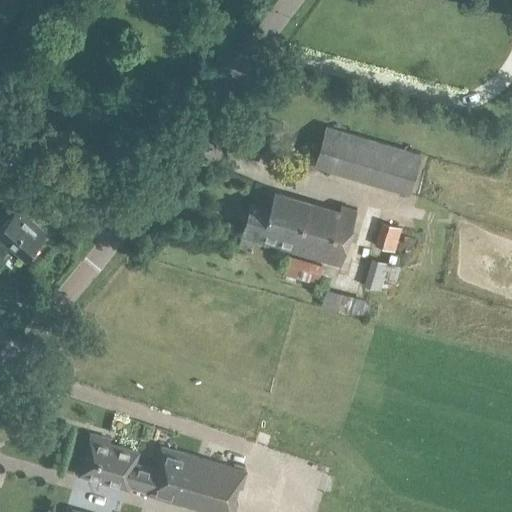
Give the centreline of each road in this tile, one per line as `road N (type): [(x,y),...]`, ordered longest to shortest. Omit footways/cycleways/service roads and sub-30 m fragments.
road 1 (tertiary): [(123,223),(291,0)]
road 2 (tertiary): [(0,375),(123,223)]
road 3 (residential): [(123,223),(0,158)]
